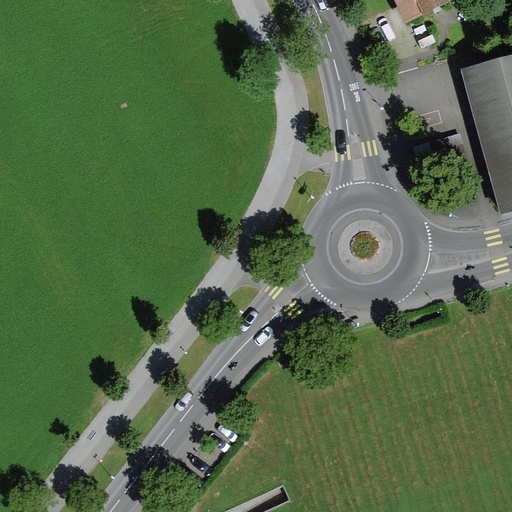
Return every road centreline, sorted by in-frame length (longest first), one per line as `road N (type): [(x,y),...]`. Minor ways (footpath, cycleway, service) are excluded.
road 1 (primary): [(320,269),(226,364),(109,511)]
road 2 (residential): [(363,196),(347,105),(309,0)]
